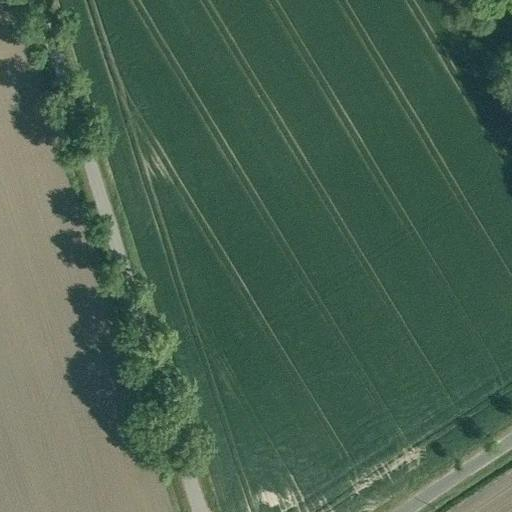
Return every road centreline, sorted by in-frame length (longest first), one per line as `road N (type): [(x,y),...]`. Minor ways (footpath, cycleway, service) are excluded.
road 1 (unclassified): [(196,511),(34,0)]
road 2 (unclassified): [(511,438),(405,511)]
